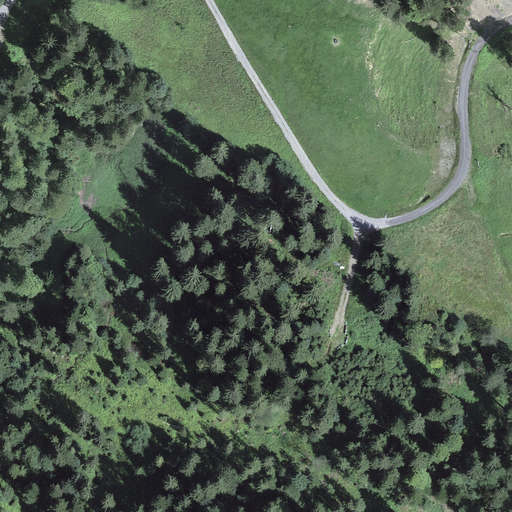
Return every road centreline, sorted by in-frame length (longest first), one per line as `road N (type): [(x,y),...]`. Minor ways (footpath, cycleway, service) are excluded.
road 1 (track): [(209,0),(308,164),(351,215),(374,222),(422,210),(456,180),(464,153),(462,73),(473,47),(511,20)]
road 2 (track): [(448,191),(499,288),(506,319)]
